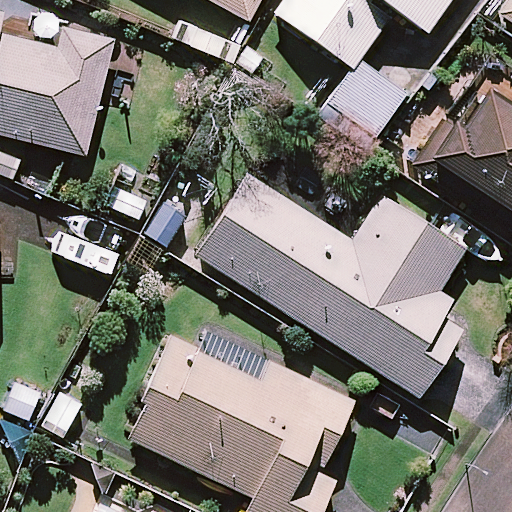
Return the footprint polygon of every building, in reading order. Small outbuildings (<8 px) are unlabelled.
[(206,0),(246,21),(257,0),(206,0)] [(281,0),(273,11),(348,68),(392,9),(423,32),(446,0),(281,0)] [(511,0),(507,0),(498,15),(511,23),(511,0)] [(111,42),(0,14),(0,134),(83,155),(111,42)] [(402,96),(355,62),(326,104),(373,137),(402,96)] [(511,106),(481,87),(455,127),(441,118),(418,153),(511,214),(511,106)] [(349,243),(243,175),(193,255),(416,397),(458,331),(438,318),(449,301),(435,292),(461,250),(378,197),(349,243)] [(351,399),(206,331),(197,351),(169,339),(123,436),(251,497),(244,511),(317,511),(332,480),(317,473),(351,399)] [(45,399),(14,381),(0,405),(0,409),(30,426),(45,399)] [(64,440),(84,404),(56,388),(36,425),(64,440)]
